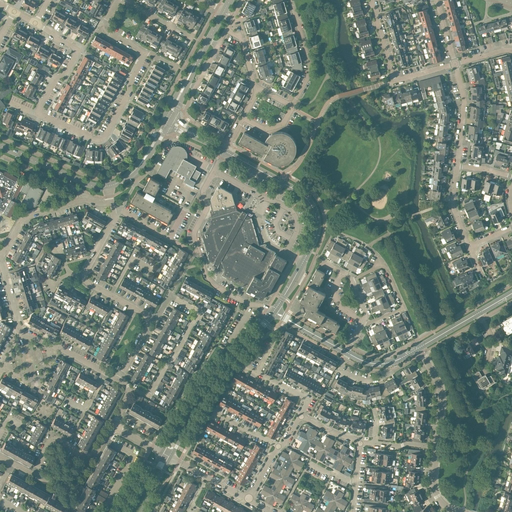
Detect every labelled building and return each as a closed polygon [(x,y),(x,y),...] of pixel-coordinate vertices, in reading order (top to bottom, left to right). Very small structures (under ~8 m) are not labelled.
[(24,7),(26,8),(30,0),(24,0),(21,5),(24,6),(24,7)] [(30,9),(32,11),(35,5),(37,5),(38,3),(33,0),(30,0),(26,8),(29,10),(30,9)] [(92,6),(102,11),(104,6),(99,3),(100,1),(98,0),(92,0),(95,1),(92,6)] [(273,9),(273,10),(285,7),(284,1),(283,2),(282,0),(274,0),(272,2),(275,9),(273,9)] [(353,9),(363,6),(361,0),(360,1),(359,0),(353,0),(349,1),(351,7),(352,6),(352,7),(353,9)] [(166,11),(168,7),(158,1),(157,3),(160,4),(157,9),(163,12),(164,10),(166,11)] [(168,7),(178,12),(179,10),(177,9),(180,4),(174,2),(173,3),(171,2),(168,7)] [(245,7),(253,11),(256,6),(253,4),(250,3),(248,2),(245,7)] [(447,10),(455,8),(458,7),(457,2),(445,5),(447,10)] [(93,13),(99,17),(102,11),(92,6),(89,11),(86,9),(84,12),(92,16),(93,13)] [(353,12),(354,18),(364,15),(363,13),(364,13),(363,6),(353,9),(354,12),(353,12)] [(178,14),(178,12),(168,7),(166,11),(168,13),(167,14),(172,17),(175,13),(178,14)] [(178,12),(188,18),(191,13),(189,12),(190,10),(184,7),(182,12),(179,10),(178,12)] [(244,13),(246,18),(250,17),(253,11),(245,7),(242,12),(244,13)] [(275,11),(277,18),(287,15),(287,12),(285,7),(273,10),(274,11),(275,11)] [(417,18),(428,14),(427,9),(417,12),(418,15),(417,15),(417,18)] [(53,19),(56,21),(61,13),(56,10),(56,11),(55,10),(49,20),(52,21),(53,19)] [(386,18),(386,19),(400,15),(400,13),(396,14),(395,11),(386,13),(387,17),(386,18)] [(186,22),(188,18),(178,12),(178,14),(180,15),(177,20),(183,23),(184,21),(186,22)] [(448,15),(450,20),(458,18),(457,15),(460,14),(459,12),(448,15)] [(59,25),(61,26),(67,17),(65,16),(66,15),(61,13),(56,21),(60,23),(59,25)] [(188,18),(201,25),(204,19),(202,17),(200,20),(198,18),(200,15),(194,13),(193,14),(191,13),(188,18)] [(278,26),(278,27),(290,24),(289,18),(288,18),(287,15),(277,18),(280,26),(278,26)] [(388,20),(389,24),(398,22),(397,18),(401,17),(400,15),(386,19),(386,21),(388,20)] [(65,26),(69,28),(73,19),(68,17),(67,17),(61,26),(64,28),(65,26)] [(195,29),(198,31),(201,25),(188,18),(186,22),(188,24),(187,25),(192,28),(194,25),(197,26),(195,29)] [(245,22),(246,28),(258,24),(257,19),(250,21),(250,18),(246,19),(247,22),(245,22)] [(71,32),(74,33),(79,23),(78,22),(73,19),(69,28),(72,30),(71,32)] [(359,30),(368,27),(367,21),(365,21),(365,19),(355,22),(357,27),(358,27),(359,30)] [(500,28),(507,26),(505,19),(499,21),(500,28)] [(420,28),(431,25),(430,20),(422,22),(423,25),(419,26),(420,28)] [(493,30),(500,28),(499,21),(492,23),(493,30)] [(388,28),(389,30),(403,26),(402,24),(398,25),(398,22),(389,24),(390,28),(388,28)] [(451,26),(453,31),(461,28),(460,26),(463,25),(462,22),(451,26)] [(77,33),(81,34),(85,26),(81,23),(80,24),(79,23),(74,33),(76,34),(77,33)] [(487,32),(493,30),(492,23),(485,25),(487,32)] [(139,30),(152,37),(155,32),(152,31),(153,29),(148,26),(146,29),(144,28),(145,25),(143,24),(139,30)] [(250,32),(251,34),(257,32),(257,30),(260,29),(258,24),(246,28),(248,33),(250,32)] [(280,28),(282,35),(292,32),(291,29),(292,29),(290,24),(278,27),(279,28),(280,28)] [(14,36),(18,39),(23,31),(20,29),(21,27),(18,25),(13,35),(14,36)] [(479,34),(487,32),(485,25),(478,27),(479,34)] [(83,38),(86,40),(91,30),(90,29),(85,26),(81,34),(84,36),(83,38)] [(391,31),(392,34),(400,32),(400,29),(404,28),(403,26),(389,30),(389,31),(391,31)] [(359,41),(364,39),(364,37),(369,36),(369,33),(370,33),(368,27),(359,30),(359,32),(359,33),(358,33),(360,38),(358,38),(359,41)] [(150,41),(152,37),(139,30),(136,36),(139,37),(140,35),(142,37),(141,39),(146,42),(147,40),(150,41)] [(423,38),(434,35),(433,30),(425,32),(425,35),(422,36),(423,38)] [(23,41),(25,42),(30,32),(27,31),(26,32),(23,31),(18,39),(23,42),(23,41)] [(26,43),(31,46),(35,37),(32,35),(33,34),(30,32),(25,42),(26,42),(26,43)] [(152,37),(162,42),(163,40),(161,39),(163,34),(158,32),(157,33),(155,32),(152,37)] [(249,37),(251,42),(260,40),(258,34),(257,32),(251,34),(251,36),(249,37)] [(283,43),(283,44),(295,40),(294,35),(293,35),(292,32),(282,35),(284,42),(283,43)] [(391,38),(392,40),(400,38),(406,36),(405,34),(401,35),(400,32),(392,34),(393,38),(391,38)] [(454,36),(455,41),(463,39),(463,36),(466,35),(465,33),(454,36)] [(91,44),(96,47),(100,39),(95,36),(91,44)] [(400,38),(392,40),(392,42),(393,41),(394,45),(403,42),(405,42),(404,39),(406,38),(406,36),(400,38)] [(40,43),(42,39),(40,37),(39,39),(35,37),(31,46),(35,48),(36,48),(37,48),(40,43)] [(161,44),(162,42),(152,37),(150,41),(152,43),(151,44),(156,47),(159,43),(161,44)] [(162,42),(172,48),(175,43),(172,42),(173,40),(168,37),(166,42),(163,40),(162,42)] [(96,47),(100,50),(105,41),(100,39),(96,47)] [(364,50),(374,47),(372,41),(371,42),(370,39),(365,41),(364,39),(359,41),(359,43),(361,42),(362,47),(361,47),(362,51),(364,50)] [(255,47),(255,49),(259,48),(258,46),(261,45),(260,40),(251,42),(252,48),(255,47)] [(285,44),(287,52),(297,49),(296,46),(297,46),(295,40),(283,44),(283,45),(285,44)] [(435,40),(427,42),(424,43),(426,48),(437,45),(435,40)] [(100,50),(105,52),(110,44),(105,41),(100,50)] [(170,52),(172,48),(162,42),(161,44),(164,45),(161,50),(166,53),(167,51),(170,52)] [(394,49),(395,50),(409,46),(408,44),(404,45),(403,42),(394,45),(395,48),(394,49)] [(36,54),(40,57),(45,48),(42,46),(43,45),(40,43),(37,48),(34,53),(36,54)] [(172,48),(185,55),(188,48),(185,47),(184,49),(182,48),(183,45),(178,43),(177,44),(175,43),(172,48)] [(457,46),(458,51),(469,48),(468,43),(457,46)] [(105,52),(110,55),(114,46),(110,44),(105,52)] [(427,53),(438,50),(437,45),(426,48),(427,53)] [(110,55),(115,57),(119,49),(114,46),(110,55)] [(396,52),(397,55),(406,53),(405,50),(409,48),(409,46),(395,50),(395,52),(396,52)] [(224,53),(232,57),(236,50),(231,48),(230,49),(227,47),(224,53)] [(255,57),(264,55),(263,50),(265,49),(264,47),(259,48),(255,49),(256,51),(253,52),(255,57)] [(364,53),(365,59),(375,56),(375,54),(376,53),(374,47),(364,50),(365,53),(364,53)] [(15,62),(17,63),(21,55),(9,48),(6,54),(5,56),(15,62)] [(45,59),(47,59),(52,50),(49,48),(48,50),(45,48),(40,57),(45,59)] [(179,59),(181,61),(185,55),(172,48),(170,52),(172,53),(171,55),(176,58),(178,56),(180,57),(179,59)] [(115,57),(119,60),(124,52),(119,49),(115,57)] [(288,60),(300,57),(299,52),(298,52),(297,49),(287,52),(289,59),(288,60)] [(48,61),(52,63),(57,55),(54,53),(55,51),(52,50),(47,59),(48,60),(48,61)] [(429,58),(440,55),(438,50),(427,53),(429,58)] [(119,60),(124,63),(129,54),(124,52),(119,60)] [(221,58),(229,62),(232,57),(224,53),(221,58)] [(397,59),(398,61),(412,57),(411,55),(407,56),(406,53),(397,55),(398,59),(397,59)] [(124,63),(129,65),(133,57),(129,54),(124,63)] [(0,60),(0,62),(11,69),(15,62),(5,56),(3,55),(0,60)] [(57,65),(59,66),(64,56),(61,55),(60,57),(57,55),(52,63),(57,66),(57,65)] [(260,64),(263,63),(262,61),(266,60),(264,55),(255,57),(257,63),(259,62),(260,64)] [(430,64),(433,63),(441,60),(440,55),(429,58),(430,64)] [(82,61),(90,66),(93,61),(84,56),(82,61)] [(290,61),(292,68),(303,69),(302,66),(301,62),(302,62),(300,57),(288,60),(288,61),(290,61)] [(399,62),(400,66),(401,66),(401,68),(410,65),(408,60),(412,59),(412,57),(398,61),(398,62),(399,62)] [(218,63),(226,67),(229,62),(221,58),(218,63)] [(370,70),(380,68),(378,62),(377,62),(376,60),(366,63),(368,68),(369,68),(370,70)] [(79,66),(87,70),(90,66),(82,61),(79,66)] [(0,72),(0,75),(6,79),(11,69),(0,62),(0,72),(0,73),(0,72)] [(215,68),(224,72),(226,67),(218,63),(215,68)] [(259,72),(268,69),(267,64),(264,65),(263,63),(260,64),(260,66),(258,67),(259,72)] [(153,69),(161,74),(164,70),(155,65),(153,69)] [(76,71),(85,75),(87,70),(79,66),(76,71)] [(467,69),(468,75),(478,72),(476,66),(467,69)] [(213,73),(221,77),(224,72),(215,68),(213,73)] [(292,68),(288,76),(298,81),(300,76),(301,73),(303,69),(292,68)] [(370,79),(371,82),(377,81),(376,78),(381,76),(380,74),(382,74),(380,68),(370,70),(371,73),(370,73),(370,74),(371,79),(370,79)] [(150,74),(159,79),(161,74),(153,69),(150,74)] [(271,83),(275,76),(271,74),(270,75),(268,69),(259,72),(261,78),(263,77),(264,78),(263,79),(264,79),(264,80),(265,81),(266,81),(266,82),(267,82),(268,83),(269,83),(270,83),(271,83)] [(33,76),(41,81),(43,77),(45,78),(46,76),(36,70),(36,72),(35,71),(33,76)] [(74,75),(82,80),(85,75),(76,71),(74,75)] [(478,79),(479,83),(484,82),(485,82),(484,77),(483,78),(483,75),(479,76),(478,72),(468,75),(470,81),(478,79)] [(112,77),(120,82),(123,77),(114,73),(112,77)] [(210,78),(218,82),(221,77),(213,73),(210,78)] [(148,78),(157,83),(159,79),(150,74),(148,78)] [(71,80),(80,85),(82,80),(74,75),(71,80)] [(30,82),(40,88),(41,85),(39,84),(41,81),(33,76),(30,81),(31,81),(30,82)] [(288,76),(285,81),(295,86),(298,81),(288,76)] [(109,82),(118,86),(120,82),(112,77),(109,82)] [(145,83),(154,88),(157,83),(148,78),(145,83)] [(207,83),(216,87),(218,82),(210,78),(207,83)] [(69,85),(75,88),(77,89),(80,85),(71,80),(69,85)] [(281,88),(290,93),(292,91),(295,86),(285,81),(281,88)] [(26,88),(34,93),(36,89),(38,90),(40,88),(30,82),(29,84),(26,88)] [(107,86),(115,91),(118,86),(109,82),(107,86)] [(237,88),(246,93),(249,87),(245,85),(246,84),(241,82),(237,88)] [(432,85),(433,90),(433,91),(447,87),(446,83),(442,84),(441,82),(438,83),(435,84),(432,85)] [(471,87),(471,94),(481,93),(481,90),(485,89),(484,82),(479,83),(479,87),(471,87)] [(143,87),(152,92),(154,88),(145,83),(143,87)] [(205,88),(213,92),(216,87),(207,83),(205,88)] [(0,109),(5,106),(0,100),(12,90),(7,84),(1,89),(0,87),(0,109)] [(64,89),(73,93),(75,88),(69,85),(67,84),(64,89)] [(104,91),(113,95),(115,91),(107,86),(104,91)] [(412,101),(412,102),(413,102),(413,101),(418,99),(419,101),(422,100),(418,87),(413,89),(412,86),(409,87),(412,101)] [(140,92),(149,97),(152,92),(143,87),(140,92)] [(404,93),(407,102),(412,101),(409,87),(406,88),(406,92),(404,93)] [(433,91),(435,96),(444,94),(444,91),(448,90),(447,87),(433,91),(433,90),(432,90),(432,91),(433,91)] [(23,95),(33,100),(34,97),(33,96),(34,93),(26,88),(23,93),(24,93),(23,95)] [(202,93),(210,97),(213,92),(205,88),(202,93)] [(235,93),(243,98),(246,93),(237,88),(235,93)] [(62,93),(70,98),(73,93),(64,89),(62,93)] [(392,96),(395,106),(400,104),(401,104),(397,90),(394,91),(395,95),(392,96)] [(401,104),(400,104),(401,105),(402,105),(401,104),(407,102),(404,93),(402,93),(400,90),(397,90),(401,104)] [(102,95),(111,100),(113,95),(104,91),(102,95)] [(138,96),(147,101),(149,97),(140,92),(138,96)] [(59,98),(68,103),(70,98),(62,93),(59,98)] [(202,102),(206,104),(210,97),(202,93),(197,101),(201,103),(202,102)] [(232,98),(240,103),(243,98),(235,93),(232,98)] [(485,93),(481,93),(471,94),(472,100),(477,100),(477,104),(485,104),(486,104),(485,93)] [(388,103),(389,107),(395,106),(392,96),(390,97),(389,94),(383,96),(385,104),(388,103)] [(435,96),(436,101),(436,102),(450,98),(449,96),(445,96),(444,94),(435,96)] [(98,98),(98,99),(108,104),(111,100),(102,95),(99,99),(98,98)] [(135,101),(144,106),(147,101),(138,96),(135,101)] [(57,103),(65,107),(68,103),(59,98),(57,103)] [(229,103),(237,108),(240,103),(232,98),(229,103)] [(437,103),(438,108),(448,105),(447,103),(451,101),(450,98),(436,102),(436,101),(435,102),(436,103),(437,103)] [(95,103),(104,108),(106,103),(108,104),(98,99),(95,103)] [(54,108),(62,112),(65,107),(57,103),(54,108)] [(93,108),(101,112),(104,108),(95,103),(93,108)] [(226,108),(235,113),(237,108),(229,103),(226,108)] [(471,106),(471,113),(481,114),(484,114),(485,104),(477,104),(477,107),(471,106)] [(90,112),(99,117),(101,112),(93,108),(90,112)] [(130,116),(139,120),(143,113),(133,108),(132,111),(133,111),(130,116)] [(202,119),(208,122),(212,114),(206,110),(203,115),(204,116),(202,119)] [(5,126),(11,128),(14,121),(11,120),(13,114),(7,112),(2,121),(7,123),(5,126)] [(88,116),(97,121),(99,117),(90,112),(88,116)] [(475,123),(483,124),(484,124),(484,121),(484,118),(484,114),(481,114),(471,113),(470,119),(476,120),(475,123)] [(208,122),(213,125),(217,117),(212,114),(208,122)] [(88,122),(94,126),(97,121),(88,116),(86,115),(82,122),(87,125),(88,122)] [(127,119),(126,122),(135,127),(139,120),(130,116),(128,120),(127,119)] [(213,125),(218,128),(222,119),(217,117),(213,125)] [(23,134),(24,131),(28,121),(23,119),(21,123),(17,122),(14,130),(19,133),(20,132),(23,134)] [(218,128),(223,131),(225,127),(227,128),(229,123),(222,119),(218,128)] [(26,136),(31,138),(35,130),(32,128),(34,124),(28,121),(24,131),(27,132),(26,136)] [(123,130),(131,135),(134,136),(136,131),(134,130),(135,127),(126,122),(124,125),(125,126),(123,130)] [(469,132),(478,133),(479,129),(483,130),(483,124),(475,123),(475,126),(469,126),(469,132)] [(36,137),(43,140),(47,131),(43,129),(40,127),(36,137)] [(118,137),(127,142),(131,135),(123,130),(120,134),(119,134),(118,137)] [(43,140),(51,144),(55,134),(52,132),(51,133),(47,131),(43,140)] [(264,158),(273,163),(274,163),(275,164),(277,164),(278,164),(279,165),(281,165),(282,164),(284,164),(285,164),(286,163),(288,163),(289,162),(290,161),(291,160),(292,159),(293,158),(294,157),(295,156),(295,154),(296,153),(296,152),(296,150),(296,149),(296,147),(296,146),(296,145),(296,143),(295,142),(295,141),(294,139),(293,138),(292,137),(291,136),(290,135),(289,134),(288,134),(286,133),(285,132),(283,132),(282,132),(280,132),(279,132),(278,132),(276,132),(275,133),(274,133),(272,134),(271,134),(270,135),(269,136),(268,137),(267,138),(266,139),(265,140),(269,143),(268,145),(244,132),(243,134),(239,142),(263,155),(265,152),(267,153),(264,158)] [(469,132),(468,138),(474,139),(473,142),(481,143),(482,134),(478,133),(469,132)] [(51,144),(58,147),(62,138),(58,136),(58,135),(55,134),(51,144)] [(502,141),(511,143),(511,139),(511,137),(503,135),(502,141)] [(58,147),(65,150),(70,140),(67,139),(66,140),(62,138),(58,147)] [(112,145),(118,153),(124,148),(118,139),(115,141),(116,142),(112,145)] [(65,150),(73,153),(77,144),(72,142),(73,141),(70,140),(65,150)] [(440,148),(439,151),(448,152),(449,145),(446,145),(446,143),(436,141),(435,148),(440,148)] [(472,152),(485,153),(486,147),(487,147),(487,144),(481,143),(481,146),(473,145),(472,152)] [(73,153),(80,157),(85,147),(82,145),(81,146),(77,144),(73,153)] [(105,149),(111,158),(118,153),(112,145),(108,148),(107,147),(105,149)] [(184,181),(193,186),(201,172),(195,169),(196,166),(186,160),(187,157),(187,154),(186,151),(184,148),(181,146),(177,146),(174,147),(171,148),(169,151),(157,173),(166,178),(171,169),(186,177),(184,181)] [(86,160),(94,160),(94,150),(90,150),(90,149),(86,149),(86,160)] [(94,160),(102,161),(103,150),(99,149),(99,150),(94,150),(94,160)] [(494,164),(501,166),(504,153),(498,151),(495,150),(493,156),(497,157),(494,164)] [(435,154),(434,160),(444,161),(444,159),(447,159),(448,152),(439,151),(439,154),(435,154)] [(477,162),(485,163),(486,160),(485,160),(485,153),(472,152),(472,158),(478,159),(477,162)] [(501,166),(507,168),(508,163),(511,164),(511,161),(511,155),(504,153),(501,166)] [(0,207),(4,210),(2,214),(10,218),(17,203),(11,200),(13,197),(16,198),(23,184),(16,180),(17,178),(3,170),(2,172),(0,171),(0,207)] [(131,203),(168,223),(174,212),(153,200),(155,196),(162,183),(150,177),(143,190),(147,192),(145,196),(137,191),(131,203)] [(470,189),(471,178),(468,178),(468,179),(462,178),(461,188),(467,189),(468,189),(470,189)] [(473,189),(478,190),(479,180),(474,180),(474,178),(471,178),(470,189),(472,189),(472,190),(473,189)] [(492,193),(495,183),(492,182),(491,183),(486,181),(483,190),(485,191),(484,194),(491,196),(492,193)] [(494,194),(500,195),(503,186),(497,185),(498,183),(495,183),(492,193),(494,193),(493,194),(494,194)] [(211,199),(214,210),(223,207),(225,208),(226,207),(235,204),(232,193),(218,186),(211,199)] [(47,188),(24,194),(26,203),(49,198),(47,188)] [(438,200),(440,200),(440,194),(444,195),(445,191),(431,190),(431,189),(430,189),(430,190),(431,190),(430,199),(438,200)] [(465,204),(464,205),(466,210),(465,211),(466,214),(476,209),(475,207),(478,206),(475,200),(473,201),(472,200),(469,201),(469,199),(464,201),(465,204)] [(490,212),(495,224),(498,223),(498,222),(502,220),(501,217),(504,215),(501,207),(490,212)] [(469,216),(471,221),(480,217),(477,212),(478,212),(477,211),(476,209),(466,214),(467,217),(469,216)] [(222,275),(247,289),(254,276),(261,280),(274,254),(275,252),(272,250),(266,247),(265,244),(259,245),(251,218),(243,220),(242,222),(238,220),(239,218),(237,210),(209,218),(209,221),(207,221),(202,229),(203,232),(201,233),(209,261),(217,258),(218,256),(220,257),(222,258),(221,261),(224,271),(222,275)] [(83,219),(87,222),(93,212),(91,212),(90,213),(87,212),(83,219)] [(87,222),(92,224),(96,216),(93,215),(94,213),(93,212),(87,222)] [(438,221),(441,228),(450,224),(448,219),(447,220),(443,212),(433,217),(435,222),(438,221)] [(71,213),(74,224),(79,222),(76,214),(73,215),(73,213),(71,213)] [(61,216),(64,227),(69,225),(66,217),(63,218),(63,216),(61,216)] [(92,224),(96,227),(102,217),(100,216),(99,218),(96,216),(92,224)] [(96,227),(101,229),(105,222),(102,220),(103,218),(102,217),(96,227)] [(124,231),(128,223),(124,220),(118,230),(123,233),(124,231)] [(476,223),(471,225),(472,226),(472,227),(473,228),(474,228),(476,233),(485,229),(482,223),(483,223),(482,223),(481,221),(479,222),(479,220),(476,221),(476,223)] [(32,229),(37,235),(39,234),(44,232),(41,222),(39,223),(40,224),(37,225),(32,229)] [(41,222),(44,232),(45,235),(50,233),(49,231),(47,222),(44,223),(43,222),(41,222)] [(128,233),(133,225),(128,223),(124,231),(128,233)] [(133,236),(137,228),(133,225),(128,233),(133,236)] [(137,238),(142,230),(137,228),(133,236),(137,238)] [(23,236),(33,241),(35,236),(37,235),(32,229),(27,232),(26,235),(24,234),(23,236)] [(445,238),(447,243),(456,239),(453,233),(452,234),(449,229),(441,232),(444,238),(445,238)] [(142,241),(146,232),(142,230),(137,238),(142,241)] [(145,244),(146,243),(151,235),(146,232),(142,241),(141,242),(145,244)] [(146,243),(151,245),(155,237),(151,235),(146,243)] [(22,241),(30,246),(33,241),(23,236),(22,238),(24,238),(22,241)] [(151,245),(155,248),(160,240),(155,237),(151,245)] [(328,245),(338,250),(343,240),(338,238),(336,243),(331,240),(328,245)] [(114,245),(122,249),(124,245),(116,240),(114,245)] [(155,248),(160,250),(164,242),(160,240),(155,248)] [(338,250),(347,255),(349,250),(345,248),(348,243),(343,240),(338,250)] [(18,245),(28,250),(30,246),(22,241),(21,244),(19,243),(18,245)] [(160,250),(164,253),(169,245),(164,242),(160,250)] [(453,256),(454,257),(463,253),(461,249),(460,245),(456,247),(455,243),(445,247),(447,252),(449,251),(452,257),(453,256)] [(491,246),(496,257),(507,252),(503,245),(501,246),(500,246),(498,243),(499,243),(498,243),(491,246)] [(17,250),(25,255),(28,250),(18,245),(17,247),(19,247),(17,250)] [(111,249),(119,254),(122,249),(114,245),(111,249)] [(332,260),(338,250),(328,245),(326,250),(331,252),(328,257),(332,260)] [(347,255),(356,260),(361,250),(356,247),(353,253),(349,250),(347,255)] [(109,254),(117,258),(119,254),(111,249),(109,254)] [(177,253),(186,258),(188,253),(180,249),(177,253)] [(13,254),(23,259),(25,255),(17,250),(16,253),(14,252),(13,254)] [(344,259),(347,255),(338,250),(332,260),(337,262),(340,257),(344,259)] [(361,250),(356,260),(365,265),(367,260),(363,258),(366,252),(364,251),(361,250)] [(481,258),(484,266),(493,262),(488,250),(483,252),(481,258)] [(175,258),(183,262),(186,258),(177,253),(175,258)] [(12,259),(20,264),(23,259),(13,254),(13,255),(14,256),(12,259)] [(106,258),(115,263),(117,258),(109,254),(106,258)] [(247,290),(263,299),(265,294),(267,295),(272,292),(271,290),(287,261),(274,254),(261,280),(254,276),(247,289),(247,290)] [(51,260),(59,265),(61,260),(53,255),(51,260)] [(346,267),(350,270),(356,260),(347,255),(344,259),(348,262),(346,267)] [(104,263),(112,267),(115,263),(106,258),(104,263)] [(173,262),(181,267),(183,262),(175,258),(173,262)] [(48,265),(56,269),(59,265),(51,260),(48,265)] [(350,270),(355,272),(358,267),(362,269),(365,265),(356,260),(350,270)] [(458,268),(460,272),(470,268),(466,260),(459,263),(458,260),(452,262),(455,270),(458,268)] [(170,267),(178,271),(181,267),(173,262),(170,267)] [(102,267),(110,272),(112,267),(104,263),(102,267)] [(46,269),(54,274),(56,269),(48,265),(46,269)] [(168,271),(176,276),(178,271),(170,267),(168,266),(165,270),(168,271)] [(99,272),(107,276),(110,272),(102,267),(99,272)] [(15,277),(25,274),(24,269),(15,272),(16,275),(15,275),(15,277)] [(43,274),(51,278),(54,274),(46,269),(43,274)] [(316,322),(335,333),(340,325),(336,323),(337,322),(325,315),(325,314),(317,310),(326,294),(317,290),(324,277),(323,277),(325,273),(316,269),(306,289),(300,301),(304,304),(303,305),(300,306),(301,311),(302,311),(302,312),(305,313),(304,315),(316,321),(316,322)] [(165,276),(173,280),(176,276),(168,271),(165,276)] [(97,276),(105,281),(107,276),(99,272),(97,276)] [(370,274),(374,284),(385,279),(383,275),(377,277),(375,272),(370,274)] [(464,274),(453,278),(456,285),(462,283),(464,287),(476,282),(472,273),(465,277),(465,275),(464,274)] [(18,282),(27,279),(29,279),(28,274),(25,274),(15,277),(16,279),(17,279),(18,282)] [(364,289),(374,284),(370,274),(365,277),(367,281),(362,284),(364,289)] [(163,280),(171,285),(173,280),(165,276),(163,275),(160,279),(163,280)] [(120,287),(124,289),(129,281),(124,279),(120,287)] [(181,287),(186,289),(190,281),(186,279),(181,287)] [(374,284),(378,293),(383,291),(381,287),(387,284),(385,279),(374,284)] [(160,285),(168,289),(171,285),(163,280),(160,285)] [(124,289),(129,292),(133,284),(129,281),(124,289)] [(186,289),(190,292),(195,284),(190,281),(186,289)] [(129,292),(133,294),(138,286),(133,284),(129,292)] [(190,292),(195,294),(199,286),(195,284),(190,292)] [(374,295),(378,293),(374,284),(364,289),(366,293),(372,291),(374,295)] [(59,297),(63,289),(58,286),(54,295),(59,297)] [(133,294),(138,297),(142,289),(138,286),(133,294)] [(195,294),(199,297),(204,288),(199,286),(195,294)] [(21,297),(31,294),(33,293),(32,288),(30,289),(21,292),(22,295),(20,295),(21,297)] [(199,297),(204,299),(208,291),(204,288),(199,297)] [(63,300),(68,291),(63,289),(59,297),(63,300)] [(138,297),(142,299),(147,291),(142,289),(138,297)] [(68,302),(72,294),(68,291),(63,300),(68,302)] [(142,299),(147,302),(151,293),(147,291),(142,299)] [(204,299),(209,302),(213,294),(208,291),(204,299)] [(378,293),(383,303),(393,298),(391,293),(385,296),(383,291),(378,293)] [(147,302),(151,304),(156,296),(151,293),(147,302)] [(372,307),(383,303),(378,293),(374,295),(376,300),(370,302),(372,307)] [(71,307),(72,304),(77,296),(72,294),(68,302),(66,305),(71,307)] [(72,304),(77,307),(81,299),(77,296),(72,304)] [(151,304),(156,307),(160,298),(156,296),(151,304)] [(86,306),(90,308),(95,300),(90,298),(86,306)] [(383,303),(387,312),(392,310),(389,305),(395,303),(393,298),(383,303)] [(77,307),(81,309),(86,301),(81,299),(77,307)] [(90,308),(95,311),(99,303),(95,300),(90,308)] [(95,311),(99,313),(104,305),(99,303),(95,311)] [(380,310),(382,314),(387,312),(383,303),(372,307),(374,312),(380,310)] [(99,313),(104,316),(108,308),(104,305),(99,313)] [(221,309),(229,314),(231,309),(223,305),(221,309)] [(171,312),(180,317),(182,312),(174,307),(171,312)] [(218,314),(226,318),(229,314),(221,309),(218,314)] [(117,316),(125,320),(128,316),(120,311),(117,316)] [(169,317),(177,321),(180,317),(171,312),(169,317)] [(216,318),(224,323),(226,318),(218,314),(216,318)] [(31,327),(36,317),(31,315),(27,323),(30,324),(29,326),(31,327)] [(115,320),(123,325),(125,320),(117,316),(115,320)] [(396,318),(400,328),(410,324),(408,319),(403,322),(401,316),(396,318)] [(503,327),(508,334),(511,331),(511,316),(502,322),(505,326),(503,327)] [(36,328),(41,320),(36,317),(31,327),(33,328),(34,326),(36,328)] [(167,321),(175,326),(177,321),(169,317),(167,321)] [(213,323),(221,327),(224,323),(216,318),(214,317),(212,322),(213,323)] [(389,328),(391,333),(400,328),(396,318),(391,320),(393,326),(389,328)] [(40,332),(45,322),(41,320),(36,328),(39,329),(38,331),(40,332)] [(112,325),(120,329),(123,325),(115,320),(112,325)] [(164,326),(172,330),(175,326),(167,321),(164,326)] [(45,332),(50,325),(45,322),(40,332),(42,332),(42,331),(45,332)] [(3,323),(0,328),(10,333),(11,331),(9,330),(11,327),(3,323)] [(211,327),(219,332),(221,327),(213,323),(211,327)] [(51,336),(54,337),(60,327),(55,324),(54,327),(49,336),(51,337),(51,336)] [(59,333),(64,335),(68,327),(64,324),(59,333)] [(377,326),(382,337),(391,333),(389,328),(384,330),(382,324),(377,326)] [(410,324),(400,328),(405,339),(409,337),(407,331),(412,329),(410,324)] [(47,336),(49,336),(54,327),(50,325),(45,332),(48,334),(47,336)] [(110,329),(118,334),(120,329),(112,325),(110,329)] [(162,330),(170,335),(172,330),(164,326),(162,330)] [(207,331),(216,336),(219,332),(211,327),(209,326),(207,331)] [(372,341),(382,337),(377,326),(372,328),(375,334),(370,336),(372,341)] [(64,335),(69,338),(73,329),(68,327),(64,335)] [(0,328),(0,333),(6,336),(7,334),(9,335),(10,333),(0,328)] [(400,328),(391,333),(393,337),(397,335),(400,341),(405,339),(400,328)] [(69,338),(73,340),(77,332),(73,329),(69,338)] [(107,334),(116,338),(118,334),(110,329),(107,334)] [(159,335),(167,339),(170,335),(162,330),(159,335)] [(202,337),(210,341),(213,337),(202,331),(199,335),(202,337)] [(283,335),(292,340),(294,335),(286,331),(283,335)] [(73,340),(78,342),(82,334),(77,332),(73,340)] [(382,337),(386,347),(391,345),(388,339),(393,337),(391,333),(382,337)] [(78,342),(82,345),(86,337),(82,334),(78,342)] [(105,338),(113,343),(116,338),(107,334),(105,338)] [(157,339),(165,343),(167,339),(159,335),(157,339)] [(281,340),(289,344),(292,340),(283,335),(281,340)] [(469,351),(471,354),(479,350),(476,344),(481,341),(477,336),(471,339),(472,341),(465,344),(466,346),(462,348),(465,354),(469,351)] [(82,345),(87,347),(91,339),(86,337),(82,345)] [(200,341),(208,346),(210,341),(202,337),(200,341)] [(379,344),(381,349),(386,347),(382,337),(372,341),(374,346),(379,344)] [(103,343),(111,347),(113,343),(105,338),(103,343)] [(154,344),(162,348),(165,343),(157,339),(154,344)] [(196,345),(205,350),(208,346),(200,341),(198,340),(196,345)] [(278,344),(287,349),(289,344),(281,340),(278,344)] [(100,347),(108,352),(111,347),(103,343),(100,347)] [(297,351),(302,354),(307,346),(302,343),(297,351)] [(152,348),(160,352),(162,348),(154,344),(152,348)] [(276,349),(284,353),(287,349),(278,344),(276,349)] [(195,350),(203,355),(205,350),(196,345),(193,349),(195,350)] [(302,354),(306,356),(311,348),(307,346),(302,354)] [(98,352),(106,356),(108,352),(100,347),(98,352)] [(501,373),(506,375),(508,369),(508,367),(509,366),(510,364),(510,363),(510,361),(511,352),(511,349),(502,347),(500,353),(501,353),(500,356),(499,356),(496,368),(497,368),(497,370),(501,371),(501,373)] [(149,353),(157,357),(160,352),(152,348),(149,353)] [(306,356),(311,359),(315,351),(311,348),(306,356)] [(274,353),(282,358),(284,353),(276,349),(274,353)] [(192,355),(200,359),(203,355),(195,350),(192,355)] [(311,359),(315,361),(320,353),(315,351),(311,359)] [(95,356),(103,361),(106,356),(98,352),(95,356)] [(143,358),(151,362),(154,357),(146,353),(143,358)] [(271,358),(280,362),(282,358),(274,353),(271,358)] [(315,361),(320,364),(324,355),(320,353),(315,361)] [(190,359),(198,364),(200,359),(192,355),(190,359)] [(320,364),(324,366),(329,358),(324,355),(320,364)] [(141,362),(149,367),(151,362),(143,358),(141,362)] [(185,362),(196,368),(198,364),(190,359),(187,358),(185,362)] [(269,362),(277,367),(280,362),(271,358),(269,362)] [(324,366),(329,369),(333,360),(329,358),(324,366)] [(329,369),(333,371),(338,363),(333,360),(329,369)] [(58,365),(68,370),(70,365),(63,361),(61,364),(59,363),(58,365)] [(138,367),(146,371),(149,367),(141,362),(138,367)] [(182,367),(193,373),(196,368),(185,362),(182,367)] [(266,367),(275,371),(277,367),(269,362),(266,367)] [(407,378),(417,373),(412,364),(402,370),(407,378)] [(58,370),(65,374),(68,370),(58,365),(57,366),(59,367),(58,370)] [(136,371),(144,376),(146,371),(138,367),(136,371)] [(264,371),(272,376),(275,371),(266,367),(264,371)] [(284,376),(288,379),(294,368),(292,367),(291,370),(288,368),(284,376)] [(293,381),(297,373),(299,370),(294,368),(288,379),(293,381)] [(179,373),(187,378),(189,373),(181,369),(179,373)] [(53,374),(63,379),(65,374),(58,370),(56,373),(54,372),(53,374)] [(133,376),(141,380),(144,376),(136,371),(133,376)] [(486,386),(487,387),(495,383),(491,376),(487,378),(485,374),(482,376),(479,371),(472,375),(475,381),(478,385),(479,384),(481,386),(483,387),(486,386)] [(232,380),(237,383),(242,374),(237,372),(232,380)] [(75,381),(80,384),(84,376),(80,373),(75,381)] [(176,378),(184,382),(187,378),(179,373),(176,378)] [(293,381),(297,384),(302,375),(297,373),(293,381)] [(410,380),(412,384),(421,379),(417,373),(407,378),(409,381),(410,380)] [(53,379),(61,383),(63,379),(53,374),(53,375),(54,376),(53,379)] [(237,383),(241,385),(246,377),(247,378),(248,376),(246,375),(245,376),(242,374),(237,383)] [(297,384),(302,386),(306,378),(302,375),(297,384)] [(80,384),(84,386),(89,378),(84,376),(80,384)] [(131,380),(139,385),(141,380),(133,376),(131,380)] [(241,385),(246,388),(250,379),(247,378),(246,377),(241,385)] [(84,386),(89,389),(93,381),(89,378),(84,386)] [(174,382),(182,387),(184,382),(176,378),(174,382)] [(302,386),(306,389),(311,380),(306,378),(302,386)] [(338,391),(343,381),(339,378),(338,380),(335,378),(331,387),(338,391)] [(49,383),(58,388),(61,383),(53,379),(51,382),(50,381),(49,383)] [(246,388),(250,390),(255,382),(256,382),(257,381),(255,380),(254,381),(250,379),(246,388)] [(389,381),(394,390),(398,387),(399,388),(402,387),(397,379),(394,380),(394,379),(389,381)] [(414,389),(415,392),(424,389),(422,385),(423,384),(421,379),(412,384),(415,389),(414,389)] [(2,389),(7,392),(11,384),(8,382),(9,381),(7,380),(2,389)] [(306,389),(311,391),(315,383),(311,380),(306,389)] [(89,389),(93,391),(98,383),(93,381),(89,389)] [(342,393),(346,395),(350,386),(347,385),(348,383),(343,381),(338,391),(337,393),(340,395),(342,394),(342,393)] [(383,387),(386,396),(390,393),(390,392),(394,390),(389,381),(384,384),(385,385),(383,387)] [(171,387),(180,391),(182,387),(174,382),(171,387)] [(250,390),(255,393),(259,384),(256,382),(255,382),(250,390)] [(48,388),(56,392),(58,388),(49,383),(48,384),(49,385),(48,388)] [(311,391),(315,394),(320,385),(315,383),(311,391)] [(7,392),(11,394),(16,385),(14,384),(14,385),(11,384),(7,392)] [(255,393),(259,395),(264,387),(265,387),(266,386),(264,385),(263,386),(259,384),(255,393)] [(11,394),(15,396),(20,389),(17,387),(18,385),(16,385),(11,394)] [(315,394),(320,396),(324,388),(320,385),(315,394)] [(350,397),(355,399),(358,387),(353,385),(353,387),(350,386),(346,395),(350,396),(350,397)] [(374,387),(376,397),(381,396),(381,397),(386,396),(383,387),(380,388),(379,386),(374,387)] [(109,391),(117,396),(120,391),(112,387),(109,391)] [(169,391),(177,396),(180,391),(171,387),(169,391)] [(259,395),(264,398),(268,389),(265,387),(264,387),(259,395)] [(361,399),(366,400),(366,390),(363,390),(363,388),(358,387),(355,399),(360,400),(361,399)] [(366,390),(366,400),(371,399),(371,398),(376,397),(374,387),(369,388),(369,390),(366,390)] [(44,391),(53,397),(56,392),(48,388),(46,391),(45,390),(44,391)] [(15,396),(20,399),(25,389),(23,389),(23,390),(20,389),(15,396)] [(20,399),(24,401),(29,393),(26,392),(27,390),(25,389),(20,399)] [(264,398),(268,400),(273,392),(274,392),(275,391),(273,389),(272,391),(268,389),(264,398)] [(417,395),(417,400),(427,400),(426,394),(425,395),(424,389),(415,392),(415,395),(417,395)] [(44,400),(52,404),(56,398),(53,397),(44,391),(43,393),(44,394),(43,397),(45,398),(44,400)] [(107,396),(115,400),(117,396),(109,391),(107,396)] [(167,396),(175,400),(177,396),(169,391),(167,396)] [(268,400),(273,403),(278,394),(274,392),(273,392),(268,400)] [(23,403),(28,406),(34,394),(32,393),(32,395),(29,393),(24,401),(23,403)] [(28,406),(32,408),(38,398),(35,397),(36,395),(34,394),(28,406)] [(104,400),(113,405),(115,400),(107,396),(104,400)] [(164,400),(172,405),(175,400),(167,396),(164,400)] [(224,407),(228,399),(224,396),(219,405),(224,407)] [(286,398),(284,403),(292,408),(292,409),(293,410),(294,407),(293,407),(295,403),(286,398)] [(228,410),(233,401),(228,399),(224,407),(227,409),(228,410)] [(102,405),(110,409),(113,405),(104,400),(102,405)] [(162,405),(170,409),(172,405),(164,400),(162,405)] [(416,405),(416,408),(425,409),(425,408),(425,405),(427,405),(427,400),(417,400),(417,405),(416,405)] [(233,412),(237,404),(233,401),(228,410),(227,409),(226,411),(228,412),(229,410),(233,412)] [(284,403),(281,407),(290,412),(292,409),(292,408),(284,403)] [(129,413),(157,428),(162,419),(133,404),(131,408),(129,407),(126,411),(129,413)] [(237,415),(242,406),(237,404),(233,412),(236,414),(237,415)] [(323,418),(328,410),(323,407),(324,406),(321,404),(316,413),(319,414),(318,416),(323,418)] [(382,415),(393,412),(391,404),(382,406),(382,409),(381,410),(382,415)] [(99,409),(108,414),(110,409),(102,405),(99,409)] [(242,417),(246,409),(242,406),(237,415),(236,414),(235,416),(237,417),(238,415),(242,417)] [(281,407),(279,412),(287,417),(287,418),(288,418),(290,416),(288,415),(290,412),(281,407)] [(416,416),(426,418),(426,412),(425,412),(425,409),(416,408),(415,411),(417,412),(416,416)] [(97,414),(105,418),(108,414),(99,409),(97,414)] [(246,419),(251,411),(246,409),(242,417),(245,419),(246,419)] [(331,421),(335,412),(333,411),(332,412),(328,410),(323,418),(328,421),(328,419),(331,421)] [(247,420),(250,422),(255,413),(251,411),(246,419),(245,419),(244,421),(246,422),(247,420)] [(279,412),(276,416),(285,421),(287,418),(287,417),(279,412)] [(339,425),(343,416),(338,415),(338,413),(335,412),(331,421),(335,422),(334,424),(339,425)] [(385,423),(395,422),(393,412),(382,415),(383,420),(385,420),(385,423)] [(250,422),(254,424),(255,424),(260,416),(255,413),(250,422)] [(82,450),(86,452),(87,450),(103,421),(94,416),(78,445),(83,448),(82,450)] [(253,425),(255,427),(256,425),(260,427),(264,418),(260,416),(255,424),(254,424),(253,425)] [(276,416),(274,421),(283,425),(282,427),(284,427),(285,425),(283,424),(285,421),(276,416)] [(345,426),(348,427),(351,418),(348,417),(347,418),(343,416),(339,425),(344,427),(345,426)] [(414,424),(423,425),(424,423),(425,423),(426,418),(416,416),(416,421),(414,421),(414,424)] [(51,426),(56,428),(60,420),(55,417),(51,426)] [(351,429),(356,430),(358,421),(353,420),(354,418),(351,418),(348,427),(351,428),(351,429)] [(56,428),(60,431),(65,422),(60,420),(56,428)] [(356,430),(362,431),(362,430),(365,430),(367,421),(363,420),(363,422),(358,421),(356,430)] [(206,429),(210,432),(215,423),(216,424),(217,422),(215,421),(214,423),(210,421),(206,429)] [(274,421),(272,425),(280,430),(282,427),(283,425),(274,421)] [(36,427),(44,432),(46,427),(38,422),(36,427)] [(60,431),(65,433),(69,425),(65,422),(60,431)] [(383,431),(394,432),(395,422),(385,423),(385,426),(383,425),(383,431)] [(210,432),(215,434),(219,426),(216,424),(215,423),(210,432)] [(414,433),(424,434),(425,428),(423,428),(423,425),(414,424),(414,427),(415,428),(414,433)] [(65,433),(69,436),(74,427),(69,425),(65,433)] [(278,434),(277,435),(279,436),(280,434),(278,433),(280,430),(272,425),(269,430),(278,434)] [(215,434),(219,437),(224,428),(225,429),(226,427),(224,426),(223,428),(219,426),(215,434)] [(33,432),(41,436),(44,432),(36,427),(33,432)] [(297,434),(308,440),(314,429),(310,427),(306,434),(302,431),(301,432),(299,431),(297,434)] [(219,437),(224,439),(228,431),(225,429),(224,428),(219,437)] [(308,440),(316,444),(318,440),(314,438),(318,431),(314,429),(308,440)] [(267,434),(275,439),(277,435),(278,434),(269,430),(267,434)] [(224,439),(228,442),(233,433),(234,434),(235,432),(233,431),(232,432),(228,431),(224,439)] [(383,440),(393,441),(394,432),(383,431),(382,437),(384,437),(383,440)] [(31,436),(39,441),(41,436),(33,432),(31,436)] [(228,442),(233,444),(237,435),(234,434),(233,433),(228,442)] [(412,441),(422,442),(422,439),(424,439),(424,434),(414,433),(414,438),(413,437),(412,441)] [(302,450),(308,440),(297,434),(295,437),(298,438),(297,439),(300,440),(298,443),(301,444),(298,448),(302,450)] [(233,444),(237,446),(242,438),(243,439),(244,437),(242,436),(241,437),(237,435),(233,444)] [(28,441),(36,445),(39,441),(31,436),(28,441)] [(316,444),(325,449),(331,438),(327,436),(323,443),(318,440),(316,444)] [(237,446),(242,449),(246,440),(243,439),(242,438),(237,446)] [(325,449),(333,454),(335,450),(331,447),(335,440),(331,438),(325,449)] [(314,448),(316,444),(308,440),(302,450),(306,453),(310,446),(314,448)] [(29,467),(31,468),(34,464),(31,463),(34,458),(5,442),(0,451),(29,467)] [(255,444),(253,449),(261,453),(261,455),(262,455),(264,453),(262,452),(264,449),(255,444)] [(319,460),(325,449),(316,444),(314,448),(319,451),(315,458),(319,460)] [(197,456),(202,448),(197,445),(192,453),(196,455),(197,456)] [(333,454),(342,458),(347,448),(344,445),(340,452),(335,450),(333,454)] [(76,510),(76,511),(87,511),(86,511),(85,511),(84,508),(95,489),(94,488),(114,450),(106,446),(83,486),(81,484),(79,487),(83,489),(75,504),(77,505),(76,506),(77,510),(76,510)] [(202,458),(206,450),(202,448),(197,456),(196,455),(195,457),(197,458),(198,457),(202,458)] [(347,448),(342,458),(352,464),(354,461),(352,460),(352,459),(348,456),(351,450),(347,448)] [(253,449),(250,453),(259,458),(261,455),(261,453),(253,449)] [(331,458),(333,454),(325,449),(319,460),(323,462),(327,455),(331,458)] [(411,455),(411,459),(421,460),(422,454),(420,454),(420,450),(409,449),(408,455),(411,455)] [(206,461),(211,452),(206,450),(202,458),(205,460),(206,461)] [(281,455),(292,461),(296,452),(292,450),(290,455),(283,451),(281,455)] [(210,463),(215,455),(211,452),(206,461),(205,460),(204,462),(206,463),(207,461),(210,463)] [(296,452),(292,461),(302,467),(304,463),(298,459),(300,455),(296,452)] [(250,453),(248,458),(257,462),(256,463),(258,464),(259,462),(257,461),(259,458),(250,453)] [(332,467),(336,469),(342,458),(333,454),(331,458),(336,460),(332,467)] [(215,466),(219,457),(215,455),(210,463),(214,465),(215,466)] [(281,466),(287,469),(292,461),(281,455),(279,459),(283,462),(281,466)] [(216,466),(219,468),(224,460),(219,457),(215,466),(214,465),(213,467),(215,468),(216,466)] [(248,458),(246,462),(254,467),(256,463),(257,462),(248,458)] [(336,469),(340,471),(343,464),(348,467),(349,465),(351,466),(352,464),(342,458),(336,469)] [(407,463),(407,468),(414,469),(415,466),(420,466),(421,460),(411,459),(410,463),(407,463)] [(219,468),(223,470),(224,471),(228,462),(224,460),(219,468)] [(292,461),(287,469),(291,472),(293,467),(300,471),(302,467),(292,461)] [(222,472),(224,473),(225,471),(228,473),(233,465),(228,462),(224,471),(223,470),(222,472)] [(246,462),(243,467),(252,471),(251,472),(253,473),(254,471),(252,470),(254,467),(246,462)] [(272,472),(282,478),(287,469),(281,466),(278,471),(274,468),(272,472)] [(243,467),(241,471),(249,476),(251,472),(252,471),(243,467)] [(372,476),(381,477),(382,472),(379,471),(379,469),(370,468),(369,471),(372,471),(372,476)] [(409,473),(409,477),(419,478),(420,472),(414,471),(414,469),(407,468),(406,473),(409,473)] [(287,469),(282,478),(293,484),(295,480),(288,476),(291,472),(287,469)] [(247,480),(246,481),(248,482),(249,480),(247,479),(249,476),(241,471),(238,476),(247,480)] [(274,484),(278,486),(282,478),(272,472),(269,476),(276,480),(274,484)] [(71,511),(70,511),(69,508),(67,508),(68,506),(54,498),(56,494),(53,492),(52,495),(11,473),(6,482),(44,503),(44,504),(58,511),(71,511)] [(236,480),(244,485),(246,481),(247,480),(238,476),(236,480)] [(405,486),(412,487),(413,484),(418,484),(419,478),(409,477),(406,477),(405,486)] [(282,478),(278,486),(282,488),(284,484),(291,488),(293,484),(282,478)] [(186,485),(195,490),(197,488),(195,487),(197,485),(188,480),(187,481),(188,482),(186,485)] [(262,489),(273,495),(278,486),(274,484),(271,489),(265,485),(262,489)] [(182,489),(192,494),(193,492),(194,492),(195,490),(186,485),(185,488),(183,488),(182,489)] [(278,486),(273,495),(284,500),(286,497),(279,493),(282,488),(278,486)] [(370,494),(379,495),(380,489),(377,489),(377,487),(375,487),(368,486),(367,489),(370,489),(370,494)] [(325,494),(335,500),(341,489),(338,487),(337,489),(336,489),(333,494),(327,490),(325,494)] [(181,495),(190,500),(191,497),(190,497),(192,494),(182,489),(182,491),(183,491),(181,495)] [(264,501),(268,503),(273,495),(262,489),(260,493),(267,496),(264,501)] [(341,489),(335,500),(346,506),(348,502),(341,498),(344,493),(343,493),(344,491),(341,489)] [(409,501),(412,500),(422,496),(419,490),(414,492),(412,489),(405,492),(409,501)] [(205,499),(208,501),(213,492),(211,491),(210,492),(208,490),(203,500),(204,501),(205,499)] [(291,497),(302,503),(307,493),(304,491),(303,493),(302,492),(300,497),(293,493),(291,497)] [(307,493),(302,503),(312,509),(314,505),(308,501),(310,497),(310,496),(312,493),(308,491),(307,493)] [(211,504),(212,505),(217,496),(215,494),(215,493),(213,492),(208,501),(211,503),(211,504)] [(503,502),(511,505),(511,504),(511,495),(504,493),(503,496),(505,497),(503,502)] [(327,506),(331,508),(335,500),(325,494),(322,498),(329,502),(327,506)] [(177,499),(187,504),(188,501),(189,502),(190,500),(181,495),(179,498),(178,497),(177,499)] [(268,503),(272,505),(275,501),(282,504),(284,500),(273,495),(268,503)] [(214,505),(218,506),(223,497),(220,496),(220,497),(217,496),(212,505),(214,506),(214,505)] [(411,505),(414,511),(420,507),(419,504),(424,501),(422,496),(412,500),(414,504),(411,505)] [(220,509),(222,510),(227,501),(224,499),(225,498),(223,497),(218,506),(221,508),(220,509)] [(292,511),(296,511),(302,503),(291,497),(289,501),(293,504),(291,508),(294,510),(292,511)] [(176,504),(185,509),(186,507),(185,506),(187,504),(177,499),(176,500),(178,501),(176,504)] [(335,500),(331,508),(334,510),(337,506),(344,510),(346,506),(335,500)] [(224,510),(227,511),(232,502),(230,501),(229,502),(227,501),(222,510),(223,511),(224,510)] [(232,511),(236,506),(234,505),(234,503),(232,502),(227,511),(232,511)] [(511,511),(511,508),(511,507),(511,508),(511,505),(503,502),(502,507),(500,507),(499,511),(503,511),(511,511)] [(296,511),(301,511),(303,509),(308,511),(310,511),(312,509),(302,503),(296,511)]
